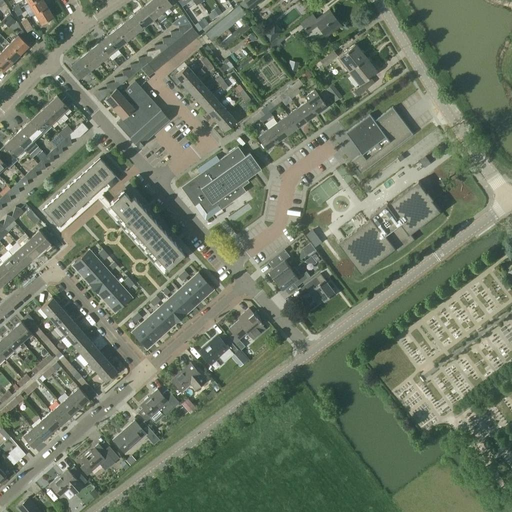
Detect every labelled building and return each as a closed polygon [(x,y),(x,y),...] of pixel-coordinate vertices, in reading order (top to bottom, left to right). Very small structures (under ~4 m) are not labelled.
[(34,0),(29,3),(35,13),(48,6),(44,0),(34,0)] [(151,0),(144,6),(143,7),(153,19),(154,18),(162,12),(152,0),(151,0)] [(152,0),(162,12),(163,11),(171,5),(171,4),(167,0),(152,0)] [(247,0),(245,2),(250,9),(261,0),(247,0)] [(212,42),(246,13),(239,5),(205,33),(212,42)] [(48,6),(35,13),(39,20),(37,22),(39,25),(54,16),(48,6)] [(135,13),(134,14),(144,27),(145,26),(153,19),(143,7),(135,13)] [(217,7),(207,13),(211,19),(221,12),(217,7)] [(332,28),(339,23),(329,10),(316,19),(312,14),(300,22),(308,32),(317,24),(326,35),(333,29),(332,28)] [(12,25),(17,22),(10,12),(5,17),(10,23),(12,25)] [(126,20),(125,21),(135,34),(136,33),(144,27),(134,14),(126,20)] [(178,25),(179,30),(182,30),(184,33),(187,31),(192,27),(192,26),(190,23),(184,14),(172,23),(178,25)] [(248,20),(243,15),(238,20),(243,25),(248,20)] [(27,32),(32,29),(33,29),(26,18),(20,22),(27,32)] [(117,28),(116,29),(126,41),(127,40),(135,34),(125,21),(117,28)] [(248,26),(245,22),(232,34),(219,45),(222,48),(248,26)] [(270,42),(279,35),(271,26),(262,33),(270,42)] [(192,27),(187,31),(194,39),(199,35),(192,27)] [(40,36),(32,29),(27,32),(36,40),(40,36)] [(108,35),(107,36),(117,48),(118,48),(126,41),(116,29),(108,35)] [(176,39),(181,35),(184,33),(182,30),(179,30),(170,32),(171,37),(174,36),(176,39)] [(188,43),(194,39),(187,31),(184,33),(181,35),(188,43)] [(21,53),(29,45),(19,35),(10,43),(21,53)] [(188,43),(181,35),(176,39),(183,48),(188,43)] [(99,42),(98,43),(108,56),(109,55),(117,48),(107,36),(99,42)] [(162,38),(163,43),(166,43),(168,46),(171,43),(176,39),(174,36),(171,37),(162,38)] [(178,52),(183,48),(176,39),(171,43),(178,52)] [(277,39),(270,44),(274,50),(281,44),(277,39)] [(10,43),(2,52),(12,62),(21,53),(10,43)] [(90,50),(88,50),(99,63),(100,62),(108,56),(98,43),(90,50)] [(161,52),(166,48),(168,46),(166,43),(163,43),(154,45),(155,50),(158,49),(160,52),(161,52)] [(173,56),(178,52),(171,43),(168,46),(166,48),(173,56)] [(339,57),(349,71),(365,58),(355,44),(339,57)] [(234,67),(227,57),(220,62),(207,45),(204,47),(225,74),(234,67)] [(167,60),(173,56),(166,48),(161,52),(167,60)] [(146,51),(147,56),(150,56),(152,59),(160,52),(158,49),(155,50),(146,51)] [(319,60),(324,66),(337,55),(332,49),(319,60)] [(88,50),(79,58),(90,70),(99,63),(88,50)] [(12,62),(2,52),(0,53),(0,67),(3,71),(12,62)] [(154,71),(167,60),(161,52),(160,52),(152,59),(147,62),(154,71)] [(150,56),(147,56),(138,58),(139,63),(142,62),(144,65),(147,62),(152,59),(150,56)] [(209,62),(205,57),(201,60),(205,66),(209,62)] [(71,64),(70,65),(80,78),(90,70),(79,58),(71,64)] [(376,71),(365,58),(349,71),(360,84),(376,71)] [(130,64),(131,69),(134,69),(136,71),(141,68),(144,65),(142,62),(139,63),(130,64)] [(148,76),(154,71),(147,62),(144,65),(141,68),(148,76)] [(176,74),(184,84),(196,74),(188,64),(176,74)] [(134,69),(131,69),(122,71),(123,75),(126,75),(128,78),(136,71),(134,69)] [(184,84),(192,93),(204,83),(196,74),(184,84)] [(114,77),(115,82),(118,82),(120,84),(128,78),(126,75),(123,75),(114,77)] [(224,81),(220,76),(216,79),(220,85),(224,81)] [(298,88),(303,84),(299,79),(294,83),(298,88)] [(138,103),(134,106),(123,117),(118,121),(117,122),(139,147),(170,118),(166,114),(162,109),(141,85),(136,80),(125,89),(138,103)] [(228,87),(224,81),(220,85),(224,90),(228,87)] [(106,84),(107,89),(110,88),(112,91),(120,84),(118,82),(115,82),(106,84)] [(192,93),(200,102),(212,92),(204,83),(192,93)] [(292,92),(298,88),(294,83),(288,88),(292,92)] [(358,95),(364,90),(361,85),(354,91),(358,95)] [(330,95),(335,91),(331,86),(326,90),(330,95)] [(105,97),(114,107),(125,97),(117,87),(105,97)] [(112,91),(110,88),(107,89),(98,90),(93,94),(99,101),(112,91)] [(242,98),(247,94),(242,88),(237,92),(242,98)] [(200,102),(208,112),(220,101),(212,92),(200,102)] [(318,93),(308,101),(317,114),(327,107),(318,93)] [(69,106),(62,99),(58,94),(49,103),(65,120),(68,118),(63,112),(69,106)] [(251,99),(247,94),(242,98),(246,103),(251,99)] [(279,95),(275,98),(279,103),(283,100),(279,95)] [(134,106),(125,97),(114,107),(122,117),(123,117),(134,106)] [(274,107),(279,103),(275,98),(270,102),(274,107)] [(208,112),(216,121),(228,111),(232,107),(228,102),(224,106),(220,101),(208,112)] [(308,101),(298,108),(307,121),(317,114),(308,101)] [(49,103),(40,111),(51,123),(54,120),(60,125),(65,120),(49,103)] [(352,160),(362,173),(414,133),(393,106),(375,120),(370,113),(346,132),(356,145),(359,143),(365,151),(352,160)] [(298,108),(288,115),(297,128),(307,121),(298,108)] [(261,109),(256,113),(260,118),(265,114),(261,109)] [(42,131),(51,123),(40,111),(31,119),(42,131)] [(236,120),(228,111),(216,121),(224,130),(236,120)] [(254,122),(260,118),(256,113),(250,118),(254,122)] [(288,115),(278,122),(287,135),(297,128),(288,115)] [(31,119),(22,127),(33,139),(42,131),(31,119)] [(82,122),(68,135),(69,139),(70,139),(80,137),(88,129),(82,122)] [(278,122),(267,129),(277,142),(287,135),(278,122)] [(24,147),(33,139),(22,127),(14,135),(24,147)] [(277,142),(267,129),(257,136),(266,149),(277,142)] [(24,147),(14,135),(4,144),(15,156),(24,147)] [(59,143),(60,148),(62,147),(71,144),(70,139),(69,139),(68,135),(59,143)] [(63,152),(62,147),(60,148),(59,143),(51,151),(52,155),(53,155),(63,152)] [(186,182),(181,185),(184,189),(195,205),(199,202),(207,212),(209,211),(210,210),(213,213),(231,201),(232,200),(247,190),(243,185),(250,180),(248,177),(255,172),(260,169),(262,167),(251,151),(245,155),(243,152),(238,146),(228,153),(218,160),(216,156),(216,155),(197,168),(197,169),(198,169),(200,172),(191,179),(186,182)] [(46,155),(42,160),(43,164),(44,163),(54,160),(53,155),(52,155),(51,151),(46,155)] [(426,156),(420,161),(425,168),(431,163),(426,156)] [(99,158),(42,209),(58,225),(91,195),(96,200),(119,179),(99,158)] [(46,168),(44,163),(43,164),(42,160),(33,168),(34,172),(35,171),(46,168)] [(24,176),(26,180),(27,179),(37,177),(35,171),(34,172),(33,168),(24,176)] [(24,176),(16,183),(16,184),(17,188),(18,187),(28,185),(27,179),(26,180),(24,176)] [(372,218),(339,243),(362,273),(395,248),(398,252),(415,239),(411,233),(441,211),(433,200),(434,199),(434,198),(433,198),(428,192),(429,192),(429,191),(427,192),(419,181),(389,203),(388,203),(370,216),(372,218)] [(10,189),(7,192),(8,196),(10,196),(20,193),(18,187),(17,188),(16,184),(10,189)] [(5,193),(7,192),(10,189),(7,186),(0,192),(0,194),(2,197),(5,193)] [(125,189),(109,203),(166,267),(183,252),(132,195),(130,198),(123,190),(125,189)] [(10,196),(8,196),(7,192),(5,193),(0,198),(0,203),(1,204),(11,201),(10,196)] [(11,217),(15,219),(24,211),(21,208),(15,206),(12,216),(11,217)] [(34,223),(38,218),(29,209),(25,214),(34,223)] [(7,214),(3,224),(3,225),(7,227),(15,219),(11,217),(12,216),(7,214)] [(38,229),(29,237),(40,250),(50,242),(38,229)] [(313,230),(306,235),(311,241),(318,236),(313,230)] [(318,236),(311,241),(315,247),(322,242),(318,236)] [(40,250),(29,237),(20,245),(31,258),(40,250)] [(311,242),(303,248),(309,256),(316,250),(311,242)] [(20,245),(11,253),(22,266),(31,258),(20,245)] [(77,260),(72,264),(81,274),(98,259),(95,256),(89,249),(77,260)] [(277,280),(292,268),(286,260),(290,256),(285,249),(268,261),(274,268),(271,271),(277,280)] [(22,266),(11,253),(2,261),(13,274),(22,266)] [(315,264),(317,262),(312,256),(306,261),(308,263),(315,264)] [(98,259),(81,274),(89,283),(106,268),(98,259)] [(2,261),(0,263),(0,276),(4,282),(13,274),(2,261)] [(295,267),(292,268),(277,280),(284,289),(294,281),(297,286),(308,278),(304,273),(301,275),(295,267)] [(89,283),(98,293),(115,278),(106,268),(89,283)] [(198,272),(188,281),(203,298),(213,289),(198,272)] [(321,273),(316,277),(301,288),(304,293),(314,286),(315,287),(320,293),(316,296),(316,298),(318,302),(321,302),(324,300),(325,300),(336,292),(321,273)] [(115,278),(98,293),(106,302),(123,287),(115,278)] [(188,281),(179,289),(194,306),(203,298),(188,281)] [(123,287),(106,302),(108,304),(110,307),(115,312),(125,303),(128,300),(131,297),(123,287)] [(179,289),(169,298),(185,314),(194,306),(179,289)] [(40,307),(48,316),(60,306),(52,296),(40,307)] [(169,298),(160,306),(175,323),(185,315),(185,314),(169,298)] [(68,315),(60,306),(48,316),(56,325),(68,315)] [(160,306),(150,315),(166,331),(175,323),(160,306)] [(253,339),(265,329),(261,324),(262,324),(249,308),(241,315),(243,316),(229,328),(233,333),(229,336),(241,349),(244,346),(238,339),(247,331),(253,339)] [(24,319),(29,325),(34,320),(29,315),(24,319)] [(76,324),(68,315),(56,325),(65,334),(76,324)] [(150,315),(141,323),(156,340),(166,331),(150,315)] [(22,340),(31,332),(21,320),(11,329),(22,340)] [(29,325),(33,330),(37,326),(33,321),(29,325)] [(141,323),(131,332),(146,349),(156,340),(141,323)] [(84,333),(76,324),(65,334),(73,344),(84,333)] [(46,335),(37,326),(33,330),(41,339),(46,335)] [(12,349),(22,340),(11,329),(2,337),(12,349)] [(92,342),(84,333),(73,344),(81,353),(92,342)] [(41,339),(49,348),(54,344),(46,335),(41,339)] [(219,356),(222,359),(224,362),(234,353),(218,335),(200,351),(211,364),(213,367),(217,363),(215,360),(219,356)] [(0,352),(3,357),(12,349),(2,337),(0,338),(0,352)] [(101,352),(92,342),(81,353),(89,362),(101,352)] [(62,353),(54,344),(49,348),(57,357),(62,353)] [(109,361),(101,352),(89,362),(97,371),(109,361)] [(49,353),(40,361),(44,366),(53,358),(49,353)] [(57,357),(65,366),(70,362),(62,353),(57,357)] [(44,366),(40,361),(31,369),(35,374),(44,366)] [(117,370),(109,361),(97,371),(105,381),(117,370)] [(47,370),(51,374),(60,366),(56,362),(47,370)] [(78,372),(70,362),(65,366),(73,375),(78,372)] [(182,392),(190,384),(195,390),(205,382),(189,363),(171,379),(177,387),(182,392)] [(46,379),(51,374),(47,370),(42,374),(46,379)] [(77,380),(81,385),(86,381),(78,372),(73,375),(77,380)] [(26,374),(22,377),(26,382),(30,378),(26,374)] [(22,377),(17,382),(21,386),(26,382),(22,377)] [(33,391),(42,382),(38,378),(29,386),(33,391)] [(90,386),(86,381),(81,385),(94,399),(98,395),(90,386)] [(28,395),(33,391),(29,386),(24,390),(28,395)] [(78,386),(69,395),(79,406),(88,398),(78,386)] [(167,389),(162,393),(158,388),(139,404),(142,408),(137,412),(146,421),(150,417),(159,409),(164,415),(174,407),(173,406),(179,402),(167,389)] [(14,406),(23,398),(19,394),(10,402),(14,406)] [(69,395),(59,403),(70,414),(79,406),(69,395)] [(9,411),(14,406),(10,402),(5,407),(9,411)] [(70,414),(59,403),(50,411),(61,422),(70,414)] [(50,411),(41,419),(52,430),(61,422),(50,411)] [(41,419),(32,427),(43,438),(52,430),(41,419)] [(125,452),(146,433),(135,421),(113,439),(125,452)] [(0,432),(6,440),(10,436),(2,427),(0,429),(0,432)] [(43,438),(32,427),(23,435),(33,447),(43,438)] [(114,461),(104,449),(98,443),(80,459),(84,464),(80,467),(87,475),(100,464),(105,470),(114,461)] [(13,449),(21,458),(25,454),(18,445),(13,449)] [(21,458),(13,449),(8,453),(9,454),(2,461),(4,464),(9,460),(13,464),(21,458)] [(82,485),(87,481),(83,477),(78,481),(67,468),(49,484),(60,496),(68,489),(73,495),(83,486),(82,485)] [(40,511),(28,497),(16,507),(20,511),(40,511)]
